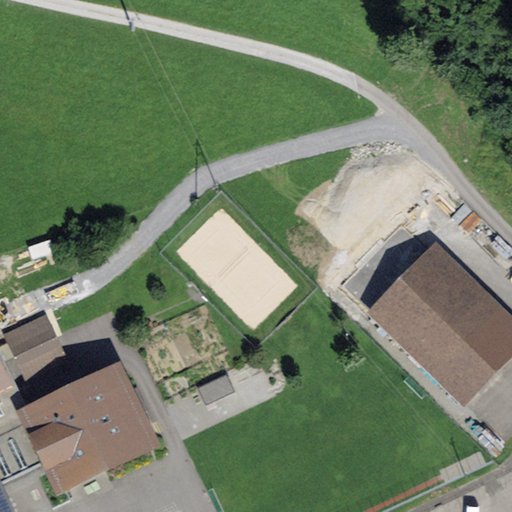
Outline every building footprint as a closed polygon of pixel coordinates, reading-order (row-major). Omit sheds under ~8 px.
[(397,145),(360,196),(395,222),(432,171),(397,145)] [(463,404),(511,354),(511,333),(431,254),(372,315),(463,404)] [(8,338),(27,377),(63,360),(44,320),(8,338)] [(0,392),(13,387),(0,359),(0,392)] [(117,380),(29,421),(53,472),(59,484),(147,443),(130,408),(142,403),(136,391),(125,396),(117,380)] [(8,511),(1,497),(53,472),(29,421),(13,387),(0,392),(0,511),(8,511)]
